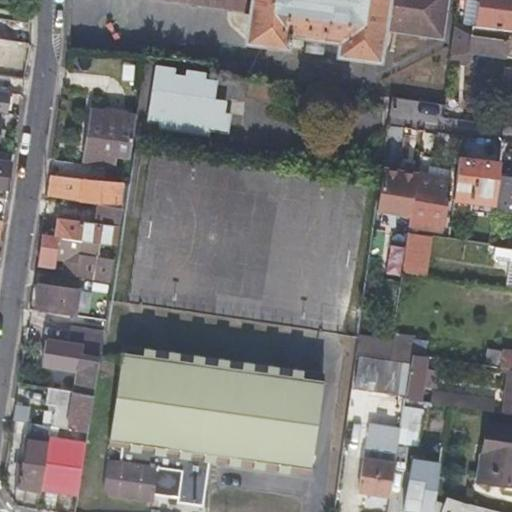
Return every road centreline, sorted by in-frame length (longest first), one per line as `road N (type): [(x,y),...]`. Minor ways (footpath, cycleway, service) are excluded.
road 1 (residential): [(47,0),(0,377)]
road 2 (unknown): [(330,511),(341,372),(334,343),(219,315),(144,309)]
